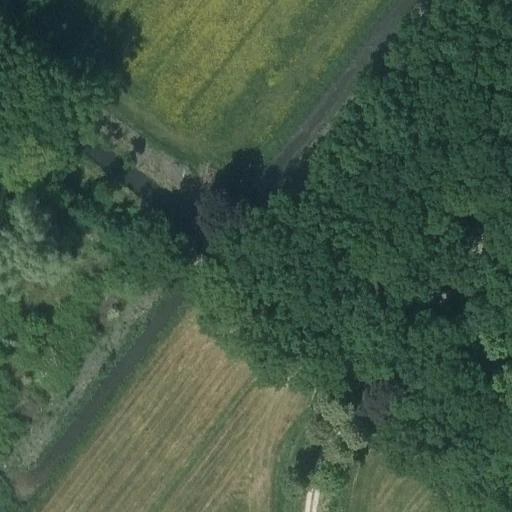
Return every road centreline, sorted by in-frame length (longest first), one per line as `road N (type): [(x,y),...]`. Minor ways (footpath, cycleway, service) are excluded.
road 1 (track): [(0,155),(88,220),(150,249),(189,255)]
road 2 (track): [(215,270),(367,388)]
road 3 (track): [(511,209),(398,353)]
road 4 (track): [(367,388),(323,457),(311,511)]
road 5 (track): [(511,419),(405,343)]
